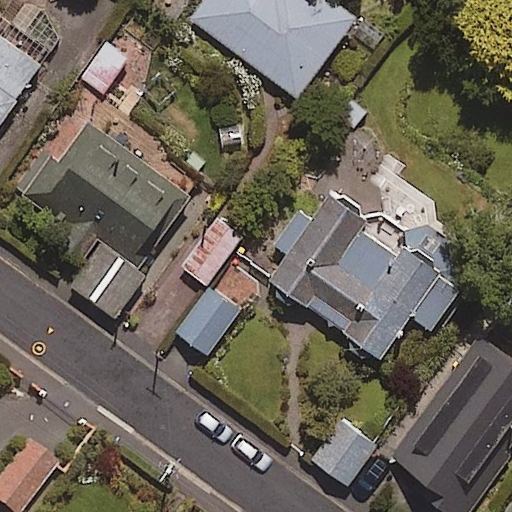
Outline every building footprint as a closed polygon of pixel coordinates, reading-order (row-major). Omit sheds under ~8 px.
[(207,0),(193,19),(301,100),(361,20),(334,0),(207,0)] [(0,131),(47,69),(0,33),(0,131)] [(108,41),(82,78),(107,96),(133,60),(108,41)] [(142,269),(194,194),(93,125),(42,199),(104,242),(72,287),(121,321),(153,276),(142,269)] [(438,333),(463,298),(440,282),(458,257),(417,227),(411,235),(344,187),(316,225),(301,214),(260,272),(386,362),(417,318),(438,333)] [(245,239),(219,220),(183,267),(209,286),(245,239)] [(242,314),(212,292),(180,334),(210,357),(242,314)] [(420,480),(413,490),(444,511),(479,511),(511,467),(511,357),(481,335),(391,458),(420,480)] [(379,446),(343,422),(316,462),(352,486),(379,446)] [(22,511),(56,468),(28,446),(0,482),(0,506),(7,511),(22,511)]
